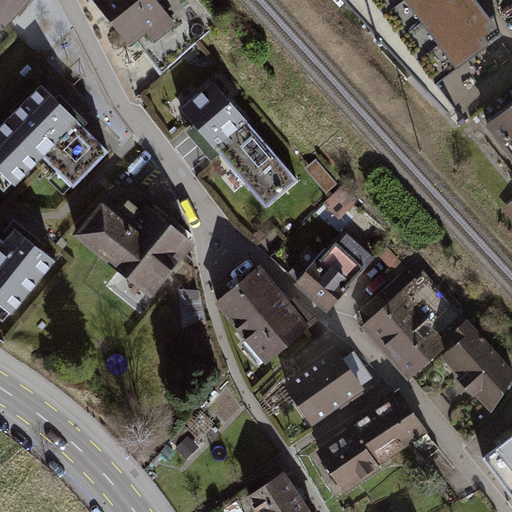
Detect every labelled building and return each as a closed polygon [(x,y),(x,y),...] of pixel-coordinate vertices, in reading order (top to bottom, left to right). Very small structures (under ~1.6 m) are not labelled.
[(0,0),(0,14),(8,21),(27,0),(0,0)] [(159,0),(96,0),(130,46),(146,33),(155,42),(177,24),(159,0)] [(349,0),(415,75),(425,67),(439,83),(503,37),(477,0),(349,0)] [(182,109),(265,205),(298,178),(214,81),(182,109)] [(0,122),(0,169),(16,186),(43,156),(74,185),(109,150),(40,83),(0,122)] [(511,98),(485,117),(511,152),(511,98)] [(337,184),(316,159),(311,163),(310,160),(305,153),(298,159),(327,194),(337,184)] [(340,188),(324,205),(339,220),(357,202),(340,188)] [(102,196),(71,232),(151,295),(196,241),(148,202),(142,209),(128,199),(119,209),(102,196)] [(0,236),(0,301),(14,313),(58,258),(14,225),(2,238),(0,236)] [(327,312),(375,258),(347,235),(341,242),(336,238),(296,283),(327,312)] [(407,266),(384,243),(376,251),(397,275),(407,266)] [(260,265),(215,302),(267,363),(320,319),(294,296),(290,300),(260,265)] [(424,270),(406,288),(362,326),(409,380),(442,350),(492,410),(511,373),(511,365),(468,317),(424,270)] [(178,292),(189,322),(203,317),(192,287),(178,292)] [(336,346),(282,384),(313,427),(366,388),(336,346)] [(439,448),(399,389),(351,421),(382,463),(414,442),(424,460),(439,448)] [(382,463),(351,421),(313,448),(346,492),(384,467),(382,463)] [(511,434),(485,456),(511,492),(511,434)] [(313,511),(285,470),(245,495),(256,511),(313,511)]
